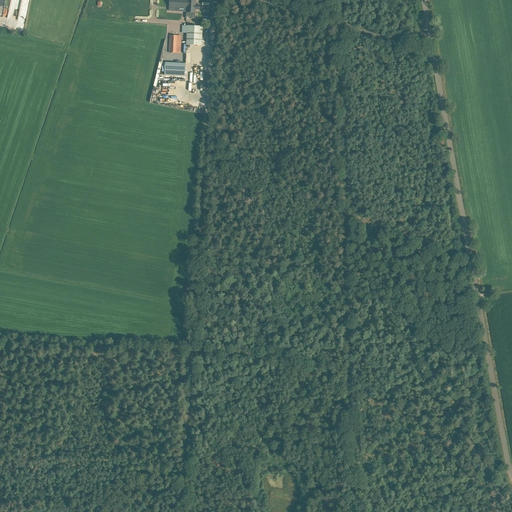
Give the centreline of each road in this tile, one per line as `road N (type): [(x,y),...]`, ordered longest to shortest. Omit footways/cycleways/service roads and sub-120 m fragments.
road 1 (track): [(357,511),(338,0)]
road 2 (unclassified): [(511,476),(434,55)]
road 3 (track): [(195,309),(210,84)]
road 4 (unclassified): [(434,55),(266,0)]
